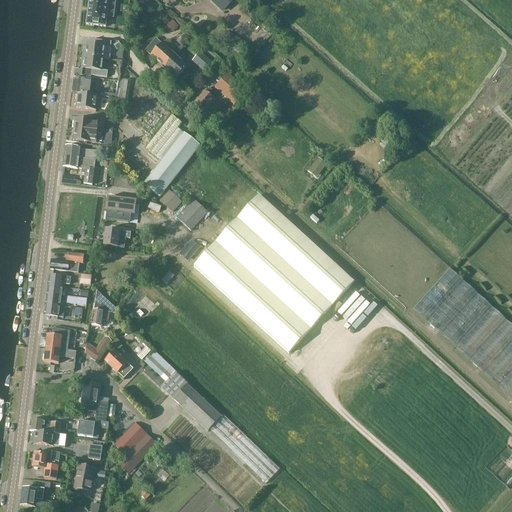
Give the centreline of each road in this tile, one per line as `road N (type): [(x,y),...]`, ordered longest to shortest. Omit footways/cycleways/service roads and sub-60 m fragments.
road 1 (tertiary): [(9,511),(74,0)]
road 2 (unknown): [(445,511),(304,370)]
